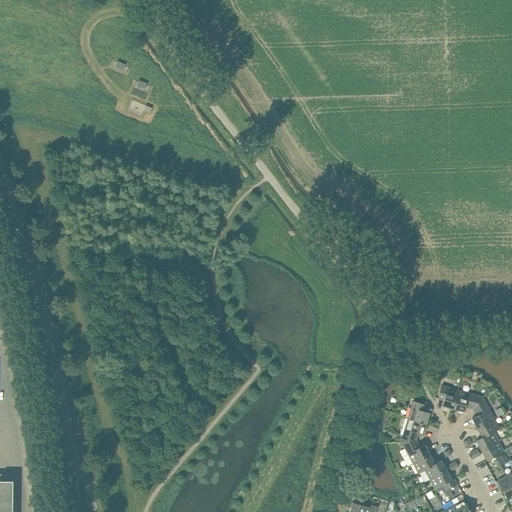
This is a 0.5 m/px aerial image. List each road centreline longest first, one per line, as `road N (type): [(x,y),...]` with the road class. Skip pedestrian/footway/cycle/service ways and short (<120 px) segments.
road 1 (unclassified): [(328,511),(369,345),(368,307),(162,43),(154,0)]
road 2 (secondary): [(76,462),(40,296),(0,173)]
